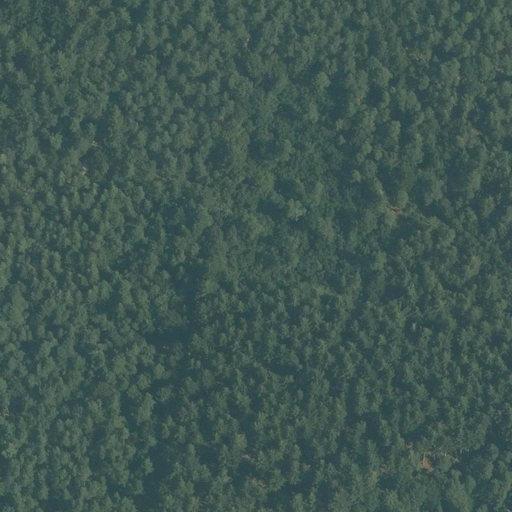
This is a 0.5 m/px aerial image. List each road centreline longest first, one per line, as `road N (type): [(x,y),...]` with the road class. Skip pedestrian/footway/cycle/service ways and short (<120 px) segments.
road 1 (track): [(259,0),(162,511)]
road 2 (unknown): [(504,511),(488,500),(399,501),(311,467),(0,416)]
road 3 (unknown): [(139,0),(135,74),(93,145),(81,184),(0,191)]
road 4 (track): [(219,196),(0,151)]
